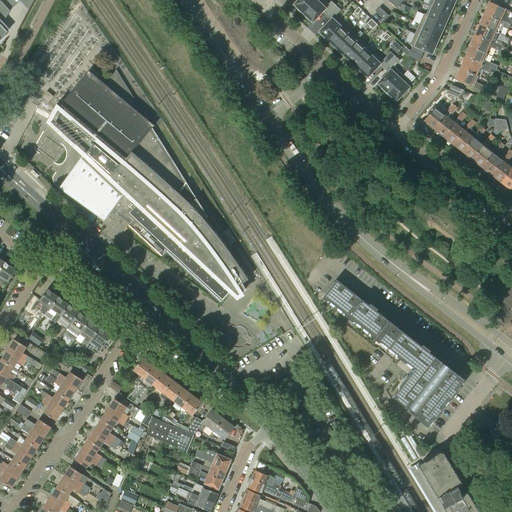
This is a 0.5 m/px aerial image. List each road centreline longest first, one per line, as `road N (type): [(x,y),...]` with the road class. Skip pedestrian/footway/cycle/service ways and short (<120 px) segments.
road 1 (secondary): [(508,353),(349,226),(265,115)]
road 2 (residential): [(9,509),(104,385),(103,365),(128,332)]
road 3 (residential): [(269,428),(152,304)]
road 4 (residential): [(394,130),(435,83),(472,0)]
road 5 (residential): [(508,220),(394,130)]
road 6 (secondary): [(265,115),(183,0)]
road 7 (residential): [(128,332),(225,407)]
